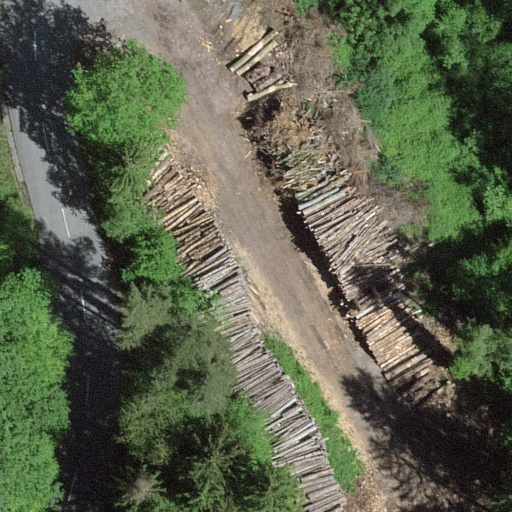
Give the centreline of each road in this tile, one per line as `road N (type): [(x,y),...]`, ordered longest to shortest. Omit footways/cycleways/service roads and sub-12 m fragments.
road 1 (track): [(385,511),(139,24),(100,0)]
road 2 (unclassified): [(56,511),(72,451),(81,342),(46,137),(34,0)]
